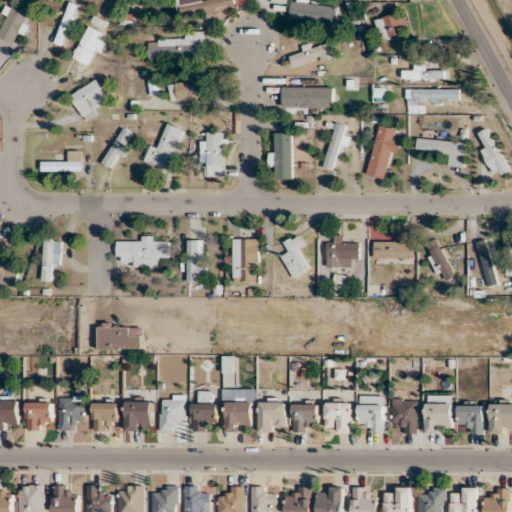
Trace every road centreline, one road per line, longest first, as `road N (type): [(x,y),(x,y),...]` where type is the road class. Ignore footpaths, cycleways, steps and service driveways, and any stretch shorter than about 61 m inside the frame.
road 1 (residential): [(0,91),(12,91),(16,196),(37,203),(511,201)]
road 2 (residential): [(511,468),(0,465)]
road 3 (residential): [(251,202),(250,37)]
